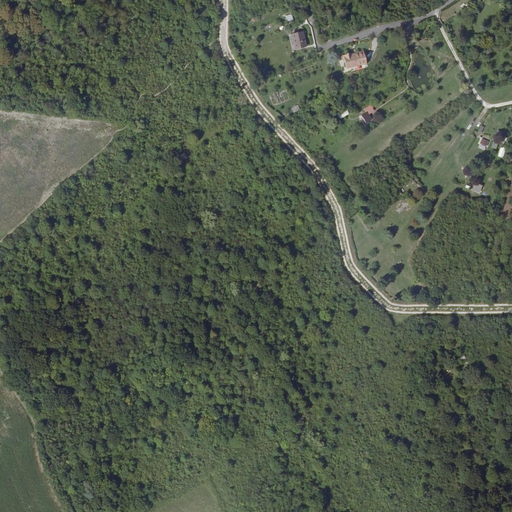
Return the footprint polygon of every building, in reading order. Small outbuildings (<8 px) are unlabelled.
[(286,22),(292,19),(289,12),(283,15),(286,22)] [(305,46),(302,31),(291,34),(295,49),(305,46)] [(344,67),(365,61),(363,52),(351,55),(350,53),(348,53),(348,52),(343,53),(343,54),(339,55),(340,59),(342,58),(344,67)] [(361,114),(366,121),(372,118),(368,113),(374,109),(372,106),(373,105),(371,103),(365,107),(367,110),(361,114)] [(290,108),(292,113),(299,109),(297,105),(290,108)] [(346,107),(337,112),(340,116),(349,111),(346,107)] [(361,134),(371,128),(369,126),(360,132),(361,134)] [(488,142),(481,138),(479,143),(485,147),(488,142)] [(183,153),(176,157),(179,162),(186,157),(183,153)] [(473,183),(470,190),(479,194),(481,186),(473,183)]
